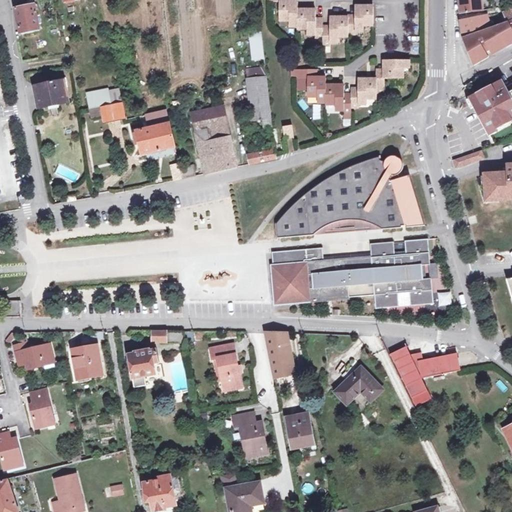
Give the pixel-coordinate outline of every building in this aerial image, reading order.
[(349,16),(349,18),(331,18),(331,26),(323,26),(323,19),(316,19),(316,10),(298,10),(298,2),(292,2),(286,2),(286,0),(268,0),(269,1),(281,2),(281,21),(290,21),(290,26),(298,26),(298,29),(308,28),(308,35),(316,35),(316,37),(323,38),(324,46),(330,46),(330,42),(339,43),(339,37),(349,36),(349,34),(356,34),(356,32),(363,32),(363,26),(373,26),(373,6),(356,6),(356,16),(349,16)] [(459,0),(460,2),(461,14),(482,10),(480,0),(459,0)] [(39,31),(34,5),(16,9),(20,33),(28,31),(29,33),(39,31)] [(464,39),(489,29),(486,17),(464,21),(463,21),(462,21),(461,23),(463,36),(464,39)] [(511,20),(508,22),(489,29),(464,39),(465,41),(474,65),(489,57),(486,52),(483,46),(487,44),(490,50),(511,38),(511,20)] [(261,31),(248,33),(252,61),(265,59),(261,31)] [(511,42),(511,38),(490,50),(492,53),(511,42)] [(376,75),(377,80),(358,80),(358,90),(351,90),(351,95),(344,95),(344,86),(325,86),(325,77),(317,77),(312,77),(311,70),(294,70),(294,78),(309,77),(310,96),(319,96),(318,103),(326,103),(326,105),(337,105),(336,110),(344,110),(344,113),(352,113),(352,107),(359,107),(359,105),(367,105),(368,99),(377,99),(377,93),(385,93),(385,77),(404,77),(404,68),(409,68),(409,60),(385,60),(385,69),(385,75),(376,75)] [(247,69),(252,120),(262,119),(263,127),(273,127),(266,67),(247,69)] [(501,79),(467,96),(489,135),(511,124),(511,99),(508,91),(501,79)] [(35,87),(38,108),(68,103),(64,82),(35,87)] [(90,110),(102,108),(111,106),(108,92),(86,96),(88,110),(90,110)] [(102,108),(103,117),(104,122),(125,117),(122,104),(111,106),(102,108)] [(191,113),(194,124),(205,174),(238,167),(223,106),(191,113)] [(102,108),(90,110),(92,119),(103,117),(102,108)] [(174,147),(170,129),(166,111),(145,115),(148,129),(135,132),(135,128),(129,129),(130,137),(137,136),(141,155),(174,147)] [(286,138),(293,137),(292,126),(285,127),(286,138)] [(265,132),(268,151),(276,149),(273,131),(265,132)] [(276,149),(268,151),(254,153),(256,163),(277,159),(276,149)] [(482,150),(455,159),(458,167),(484,157),(482,150)] [(256,163),(254,153),(248,155),(249,164),(256,163)] [(336,222),(339,222),(345,221),(353,220),(357,220),(362,221),(371,223),(383,229),(402,228),(402,226),(407,226),(408,228),(426,226),(410,175),(398,179),(397,174),(399,174),(400,173),(401,172),(402,170),(403,169),(403,168),(403,166),(403,165),(403,163),(403,162),(402,161),(400,158),(399,157),(398,157),(395,156),(394,156),(391,156),(389,157),(388,158),(387,159),(386,160),(385,163),(380,161),(379,158),(365,162),(337,174),(324,182),(313,190),(303,199),(292,209),(277,225),(279,239),(314,236),(328,226),(336,222)] [(182,178),(179,169),(178,163),(171,165),(174,180),(182,178)] [(192,166),(179,169),(182,178),(194,176),(192,166)] [(509,167),(482,176),(483,185),(487,185),(488,199),(499,199),(506,198),(507,198),(507,194),(511,193),(511,167),(509,168),(509,167)] [(483,185),(480,185),(485,201),(499,200),(499,199),(488,199),(487,185),(483,185)] [(320,249),(272,253),(273,267),(272,267),(273,275),(275,305),(311,302),(311,301),(326,300),(326,301),(350,299),(350,298),(375,296),(376,310),(399,308),(399,297),(410,296),(410,307),(434,305),(433,293),(433,294),(432,280),(432,279),(430,279),(426,280),(426,274),(420,275),(419,270),(423,270),(422,266),(429,266),(430,265),(429,251),(428,240),(405,242),(406,252),(395,253),(394,243),(370,245),(371,258),(351,260),(351,256),(333,257),(333,261),(324,262),(323,249),(320,249)] [(439,279),(438,264),(430,265),(429,266),(430,279),(432,279),(432,280),(439,279)] [(18,312),(16,300),(7,301),(9,314),(18,312)] [(186,342),(186,341),(184,332),(152,332),(152,341),(186,342)] [(184,332),(186,341),(195,340),(193,332),(184,332)] [(287,334),(266,333),(275,378),(295,374),(287,334)] [(15,347),(17,353),(25,351),(24,345),(15,347)] [(50,345),(25,351),(17,353),(19,360),(26,359),(27,364),(29,370),(45,366),(46,370),(56,368),(50,345)] [(213,360),(215,360),(219,359),(225,391),(242,388),(234,345),(211,349),(213,360)] [(97,346),(72,350),(78,383),(102,378),(97,346)] [(421,379),(460,370),(457,353),(424,360),(422,353),(411,355),(407,347),(391,355),(416,406),(431,398),(421,379)] [(135,354),(129,355),(135,387),(146,385),(145,377),(157,375),(155,363),(158,362),(156,351),(150,352),(149,350),(135,353),(135,354)] [(465,368),(472,366),(469,355),(463,356),(465,368)] [(221,392),(225,391),(219,359),(215,360),(221,392)] [(362,367),(335,392),(346,404),(361,391),(371,401),(383,390),(362,367)] [(37,428),(50,425),(48,418),(53,416),(47,391),(31,395),(34,405),(34,406),(39,405),(40,409),(33,411),(37,428)] [(254,413),(234,417),(236,428),(241,427),(247,458),(268,454),(262,422),(256,423),(254,413)] [(292,448),(302,446),(315,444),(309,415),(287,419),(292,448)] [(0,450),(5,469),(17,466),(16,459),(22,458),(17,439),(11,441),(6,442),(4,435),(0,436),(0,450)] [(226,488),(227,489),(230,511),(248,511),(247,506),(264,503),(260,483),(239,487),(236,474),(221,476),(224,489),(226,488)] [(60,501),(63,511),(83,507),(75,475),(55,479),(60,501)] [(166,507),(177,505),(175,492),(172,478),(171,476),(159,478),(159,481),(144,484),(147,503),(152,502),(153,511),(156,511),(167,510),(166,507)] [(177,477),(172,478),(175,492),(180,491),(177,477)] [(0,511),(18,511),(8,481),(0,483),(0,511)] [(112,497),(124,494),(122,483),(109,486),(112,497)] [(63,511),(60,501),(53,503),(55,511),(63,511)]
